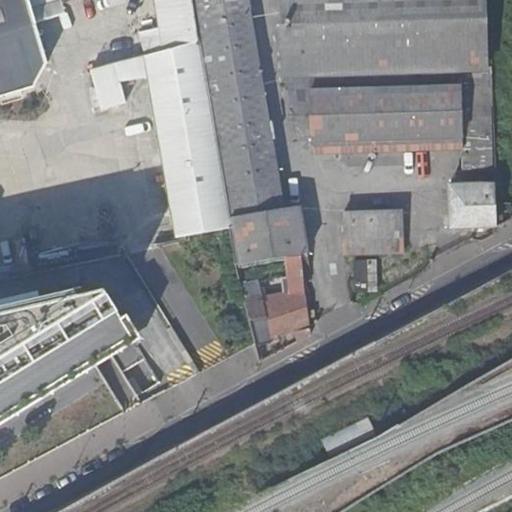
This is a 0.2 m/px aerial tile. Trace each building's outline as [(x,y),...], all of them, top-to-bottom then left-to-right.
[(0,0),(0,99),(30,91),(43,68),(44,68),(28,12),(68,0),(149,0),(159,33),(139,39),(146,62),(115,71),(114,70),(91,77),(103,116),(126,109),(119,89),(147,80),(174,238),(230,229),(199,46),(190,0),(0,0)] [(190,0),(199,46),(230,229),(231,233),(237,266),(308,253),(301,207),(284,210),(248,0),(190,0)] [(267,0),(269,63),(284,64),(285,79),(293,117),(311,144),(330,144),(346,155),(417,154),(425,141),(462,139),(463,172),(494,171),(491,71),(487,71),(485,0),(267,0)] [(469,184),(494,183),(494,173),(468,173),(469,184)] [(495,227),(495,225),(495,203),(494,183),(469,184),(449,184),(450,228),(495,227)] [(390,253),(402,252),(401,212),(343,214),(345,254),(390,253)] [(403,284),(414,279),(402,252),(390,253),(403,284)] [(301,256),(287,258),(290,274),(298,329),(300,339),(310,334),(301,256)] [(355,261),(355,291),(376,291),(375,261),(355,261)] [(254,365),(275,354),(258,279),(241,282),(254,338),(249,339),(254,365)] [(416,283),(414,279),(403,284),(405,289),(416,283)] [(0,423),(115,353),(97,324),(116,312),(103,291),(75,299),(0,343),(0,423)] [(311,340),(310,334),(300,339),(301,345),(311,340)] [(255,372),(276,360),(275,354),(254,365),(255,370),(255,372)] [(376,435),(367,417),(321,440),(330,458),(376,435)]
